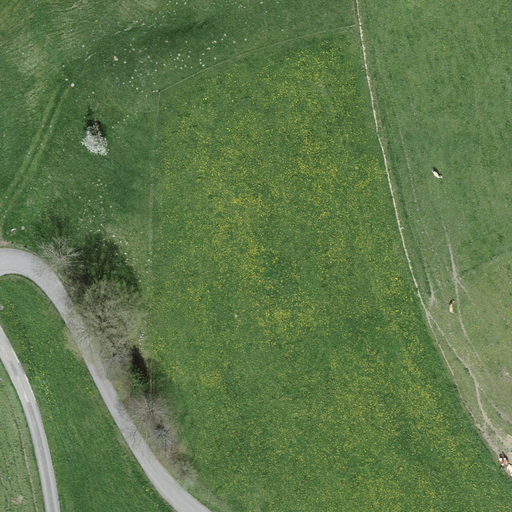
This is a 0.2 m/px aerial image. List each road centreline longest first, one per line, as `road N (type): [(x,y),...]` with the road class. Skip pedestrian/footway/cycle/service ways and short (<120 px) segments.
road 1 (unclassified): [(182,511),(147,477),(105,407),(52,295),(27,270),(0,261)]
road 2 (unclassified): [(0,353),(23,406),(45,511)]
